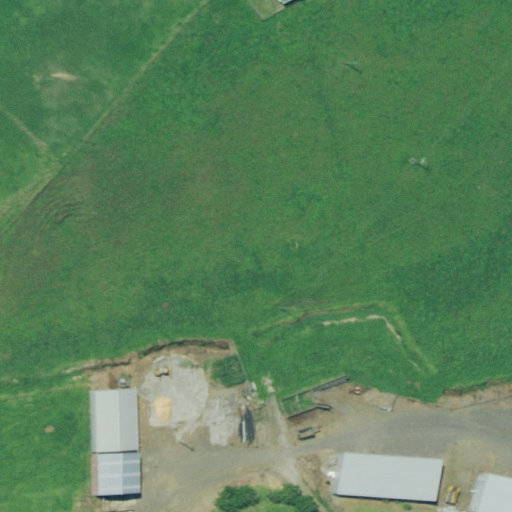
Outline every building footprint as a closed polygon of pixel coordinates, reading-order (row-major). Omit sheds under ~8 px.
[(231,3),(228,0),(209,0),(204,5),(215,17),(231,3)] [(279,19),(272,3),(255,11),(263,27),(279,19)] [(137,450),(134,390),(93,392),(96,452),(137,450)] [(139,494),(137,454),(95,456),(97,496),(139,494)] [(467,457),(458,456),(455,496),(464,497),(467,457)] [(511,511),(511,481),(486,475),(477,511),(511,511)]
